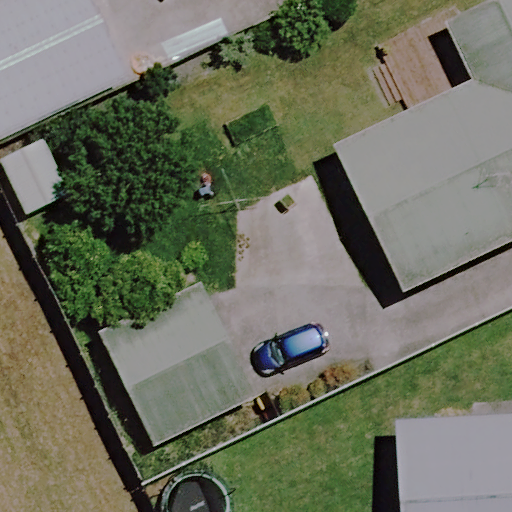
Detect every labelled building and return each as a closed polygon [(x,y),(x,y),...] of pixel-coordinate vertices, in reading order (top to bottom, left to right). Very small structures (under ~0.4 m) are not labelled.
[(0,131),(8,149),(142,86),(101,0),(12,0),(0,6),(0,131)] [(412,314),(511,270),(511,0),(465,21),(493,85),(340,152),(412,314)] [(78,205),(51,144),(7,163),(35,225),(78,205)] [(274,420),(213,284),(104,332),(165,469),(274,420)] [(511,511),(511,416),(418,420),(421,511),(511,511)]
